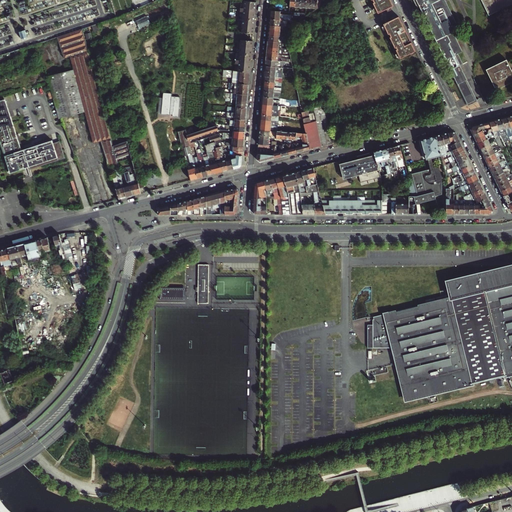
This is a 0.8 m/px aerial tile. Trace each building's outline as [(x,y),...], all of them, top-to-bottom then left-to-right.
[(312,0),(311,7),(317,8),(324,4),(317,3),(317,0),(312,0)] [(372,0),(378,13),(393,6),(390,0),(372,0)] [(414,0),(416,3),(418,8),(421,7),(430,26),(441,49),(448,62),(458,84),(464,96),(468,105),(478,100),(469,81),(461,65),(464,63),(462,60),(458,53),(463,50),(456,36),(459,34),(457,31),(455,27),(459,25),(446,0),(414,0)] [(511,0),(480,0),(489,16),(511,3),(511,0)] [(256,11),(256,2),(245,1),(244,8),(241,8),(241,10),(245,10),(256,11)] [(255,20),(256,11),(245,10),(241,10),(241,12),(244,12),(243,19),(255,20)] [(281,12),(281,11),(271,10),(271,12),(270,18),(284,20),(287,20),(290,20),(291,14),(281,13),(281,12)] [(146,14),(135,19),(137,23),(139,27),(149,23),(147,18),(146,14)] [(399,17),(384,24),(393,42),(397,44),(405,40),(409,38),(399,17)] [(254,27),(239,25),(239,28),(242,28),(242,32),(254,34),(254,27)] [(114,152),(113,145),(99,95),(82,28),(57,36),(59,41),(65,58),(70,57),(74,69),(47,76),(61,117),(85,112),(93,143),(100,141),(105,154),(114,152)] [(415,50),(409,38),(405,40),(397,44),(393,42),(400,58),(415,50)] [(236,60),(236,62),(251,63),(252,54),(240,53),(239,60),(236,60)] [(282,58),(282,54),(267,53),(266,59),(292,62),(291,59),(282,58)] [(511,82),(511,71),(506,60),(486,70),(496,90),(511,82)] [(251,63),(236,62),(236,64),(239,64),(238,71),(250,72),(251,63)] [(234,82),(234,83),(249,85),(249,84),(250,72),(238,71),(225,70),(224,70),(223,77),(233,78),(233,79),(232,79),(232,82),(234,82)] [(164,98),(162,114),(171,115),(171,114),(173,115),(173,117),(179,117),(181,97),(173,96),(173,94),(164,93),(164,98)] [(274,98),(263,97),(263,98),(262,104),(273,105),(278,105),(278,104),(280,104),(280,102),(275,102),(273,102),(274,100),(274,99),(274,98)] [(236,106),(236,108),(247,109),(247,108),(248,101),(232,99),(231,101),(231,105),(233,105),(233,102),(237,103),(236,105),(236,106)] [(4,100),(0,100),(0,141),(11,176),(22,172),(20,167),(26,165),(29,164),(30,170),(65,158),(60,141),(53,143),(52,141),(24,150),(22,151),(16,134),(11,117),(10,117),(4,100)] [(324,105),(315,108),(317,120),(322,146),(323,145),(334,143),(324,105)] [(322,146),(317,120),(312,122),(309,111),(312,110),(311,109),(306,110),(301,111),(303,119),(304,123),(306,133),(307,138),(308,141),(309,146),(309,149),(322,146)] [(511,130),(508,116),(502,118),(506,133),(507,135),(510,142),(511,141),(511,138),(511,139),(510,132),(511,131),(511,130)] [(230,125),(245,127),(246,120),(235,119),(232,118),(231,118),(230,120),(230,121),(230,125)] [(502,118),(496,120),(500,135),(501,137),(505,145),(507,145),(506,141),(504,134),(506,133),(502,118)] [(500,135),(496,120),(490,121),(494,136),(496,140),(499,145),(501,150),(502,152),(506,150),(500,138),(498,137),(498,135),(500,135)] [(484,123),(485,128),(487,127),(488,130),(489,133),(490,138),(492,137),(494,136),(490,121),(484,123)] [(481,129),(485,128),(484,123),(473,126),(471,129),(474,134),(481,131),(481,129)] [(209,133),(207,128),(197,132),(198,136),(209,133)] [(259,138),(269,139),(269,138),(274,138),(274,137),(277,137),(277,131),(276,130),(260,129),(259,138)] [(192,155),(189,143),(189,141),(188,140),(187,135),(186,130),(178,132),(185,156),(188,155),(191,166),(192,165),(193,168),(188,169),(188,170),(191,180),(198,178),(193,158),(192,155)] [(476,139),(489,133),(488,130),(487,131),(486,130),(483,131),(482,130),(481,131),(474,134),(476,139)] [(456,133),(452,131),(448,132),(451,145),(460,141),(456,133)] [(448,132),(442,134),(445,145),(446,147),(448,146),(451,145),(448,132)] [(220,135),(219,133),(210,136),(209,136),(211,143),(214,142),(222,172),(229,170),(225,157),(223,157),(221,151),(220,146),(222,146),(222,145),(222,143),(220,137),(220,135)] [(487,139),(490,138),(489,133),(476,139),(478,143),(487,139)] [(445,145),(442,134),(436,135),(441,156),(442,159),(445,158),(444,152),(443,145),(445,145)] [(441,156),(436,135),(421,139),(427,159),(428,159),(432,158),(441,156)] [(200,144),(202,154),(208,176),(213,174),(210,164),(207,153),(205,145),(204,141),(204,138),(201,139),(202,143),(200,144)] [(244,139),(233,138),(232,143),(227,143),(227,145),(243,147),(244,139)] [(300,140),(301,141),(303,151),(305,150),(309,149),(309,146),(308,141),(307,138),(300,140)] [(490,138),(487,139),(478,143),(480,148),(490,143),(493,142),(490,138)] [(118,158),(133,153),(129,145),(128,140),(113,145),(114,152),(105,154),(107,159),(116,156),(118,158)] [(483,153),(492,148),(496,147),(499,145),(496,140),(494,141),(493,142),(495,144),(491,146),(490,143),(480,148),(483,153)] [(298,141),(294,143),(295,147),(296,152),(303,151),(301,141),(300,141),(300,142),(299,143),(298,141)] [(462,146),(460,141),(451,145),(448,146),(449,150),(449,152),(462,146)] [(205,145),(207,153),(212,152),(214,159),(216,159),(216,162),(210,164),(213,174),(222,172),(214,142),(211,143),(205,145)] [(292,148),(291,143),(288,144),(286,145),(286,146),(287,149),(289,154),(296,152),(295,147),(292,148)] [(280,150),(280,151),(281,156),(289,154),(287,149),(285,150),(283,145),(282,146),(279,147),(279,148),(280,150)] [(405,166),(400,145),(394,147),(398,161),(400,161),(402,167),(405,166)] [(494,150),(492,148),(483,153),(485,158),(495,153),(498,151),(501,150),(499,145),(496,147),(497,149),(494,150)] [(452,157),(464,150),(462,146),(449,152),(452,157)] [(281,156),(280,151),(277,152),(277,150),(276,149),(279,148),(279,147),(276,147),(272,148),(272,150),(273,155),(274,158),(281,156)] [(398,161),(394,147),(388,148),(393,169),(397,168),(396,162),(398,161)] [(393,169),(388,148),(382,150),(388,173),(394,171),(393,169)] [(388,173),(382,150),(374,152),(375,155),(379,167),(382,167),(384,174),(388,173)] [(453,161),(467,155),(464,150),(452,157),(451,157),(450,157),(449,158),(448,158),(450,163),(451,162),(453,161)] [(487,162),(497,158),(500,156),(503,155),(502,152),(501,150),(498,151),(499,154),(496,155),(495,153),(485,158),(487,162)] [(274,158),(273,155),(258,153),(257,159),(260,162),(274,158)] [(359,175),(361,182),(381,177),(379,167),(375,155),(369,156),(368,153),(363,155),(363,158),(341,164),(345,179),(359,175)] [(200,166),(203,177),(208,176),(202,154),(199,154),(200,156),(198,156),(200,166)] [(224,154),(225,157),(229,170),(234,169),(231,159),(229,160),(228,156),(227,154),(224,154)] [(231,159),(234,169),(240,167),(242,165),(243,155),(236,155),(236,158),(231,159)] [(456,166),(469,160),(467,155),(453,161),(451,162),(454,167),(456,166)] [(489,167),(499,162),(503,161),(505,159),(503,155),(500,156),(501,158),(498,160),(497,158),(487,162),(489,167)] [(116,167),(120,166),(116,159),(118,158),(116,156),(107,159),(112,168),(116,167)] [(196,157),(193,158),(198,178),(203,177),(200,166),(198,167),(196,157)] [(432,158),(428,159),(431,169),(411,174),(412,179),(409,180),(409,195),(409,197),(409,207),(413,207),(413,197),(416,197),(416,193),(418,193),(418,194),(442,194),(442,179),(439,167),(434,168),(432,158)] [(500,165),(499,162),(489,167),(492,172),(502,167),(506,165),(508,164),(505,159),(503,161),(504,163),(500,165)] [(458,171),(471,164),(469,160),(456,166),(458,171)] [(474,169),(471,164),(458,171),(460,176),(474,169)] [(494,176),(504,172),(508,170),(510,169),(509,166),(508,164),(506,165),(507,166),(506,167),(506,168),(503,170),(502,167),(492,172),(494,176)] [(119,199),(126,197),(123,182),(120,172),(120,166),(116,167),(118,183),(114,184),(119,199)] [(314,167),(307,169),(312,185),(307,186),(307,188),(309,192),(316,191),(320,191),(320,189),(314,167)] [(129,170),(129,172),(135,195),(141,193),(140,188),(139,183),(138,182),(136,183),(134,177),(134,174),(135,174),(135,175),(136,174),(135,169),(129,170)] [(312,185),(307,169),(302,171),(307,186),(312,185)] [(460,176),(462,180),(476,174),(474,169),(460,176)] [(505,175),(504,172),(494,176),(496,181),(511,173),(511,172),(510,169),(508,170),(509,171),(508,171),(509,173),(505,175)] [(123,182),(126,197),(135,195),(129,172),(126,173),(126,171),(124,171),(127,181),(123,182)] [(307,188),(307,186),(302,171),(296,172),(302,188),(303,188),(304,189),(306,189),(307,188)] [(296,172),(284,175),(291,195),(291,200),(291,214),(304,214),(303,200),(303,195),(303,193),(302,188),(296,172)] [(499,186),(509,181),(511,179),(511,173),(496,181),(499,186)] [(465,185),(478,179),(476,174),(462,180),(465,185)] [(291,195),(284,175),(276,177),(281,191),(283,197),(283,214),(287,214),(287,200),(287,196),(291,195)] [(276,177),(271,179),(274,192),(275,195),(276,196),(279,196),(279,192),(281,191),(276,177)] [(274,192),(271,179),(264,180),(267,189),(268,195),(269,197),(276,196),(275,195),(273,195),(272,193),(274,192)] [(467,190),(481,183),(478,179),(465,185),(464,185),(466,190),(467,190)] [(267,189),(264,180),(258,182),(255,185),(254,199),(264,198),(267,197),(269,197),(268,195),(266,196),(265,189),(267,189)] [(499,186),(501,191),(511,186),(511,185),(511,183),(510,184),(509,181),(499,186)] [(470,194),(483,188),(481,183),(467,190),(469,195),(470,194)] [(508,194),(511,191),(511,188),(511,186),(501,191),(503,196),(508,194)] [(237,188),(225,191),(225,203),(230,203),(230,206),(238,206),(239,190),(237,188)] [(485,193),(483,188),(470,194),(470,196),(468,197),(466,196),(464,197),(470,200),(472,199),(475,198),(485,193)] [(220,192),(211,194),(212,215),(214,215),(214,209),(221,208),(220,192)] [(487,198),(485,193),(475,198),(476,200),(477,202),(479,202),(487,198)] [(382,200),(382,202),(387,202),(391,202),(391,198),(396,198),(396,194),(382,194),(382,200)] [(511,198),(510,200),(508,196),(509,196),(508,194),(503,196),(510,210),(511,210),(511,198)] [(409,207),(409,197),(404,197),(404,198),(396,198),(396,214),(409,214),(409,207)] [(264,198),(254,199),(252,211),(255,214),(262,214),(262,199),(264,199),(264,198)] [(479,204),(480,206),(482,205),(482,206),(485,205),(486,207),(491,205),(487,198),(479,202),(479,204)] [(306,200),(303,200),(304,214),(316,214),(316,204),(306,204),(306,200)] [(316,200),(316,204),(316,214),(326,214),(323,201),(316,200)] [(378,214),(382,214),(382,202),(382,200),(374,200),(366,200),(358,200),(350,200),(341,200),(333,200),(323,200),(323,201),(326,214),(333,214),(337,214),(337,213),(342,213),(346,213),(346,214),(350,214),(353,214),(353,213),(358,213),(362,213),(362,214),(366,214),(370,214),(370,213),(374,212),(378,212),(378,214)] [(158,215),(178,215),(178,203),(158,209),(158,215)] [(482,205),(480,206),(480,213),(492,213),(494,211),(491,205),(486,207),(485,205),(482,206),(482,205)] [(238,206),(230,206),(230,214),(235,214),(237,212),(238,206)] [(63,259),(66,258),(60,234),(53,236),(57,251),(59,250),(60,255),(62,255),(63,259)] [(51,250),(48,237),(41,239),(44,249),(46,257),(47,259),(51,258),(49,251),(51,250)] [(42,250),(44,249),(41,239),(36,240),(42,260),(47,259),(46,257),(45,258),(44,254),(43,254),(42,250)] [(36,240),(25,243),(28,255),(30,263),(42,260),(36,240)] [(25,243),(8,248),(12,264),(12,267),(24,264),(23,261),(24,261),(23,256),(28,255),(25,243)] [(8,248),(1,250),(4,265),(12,264),(8,248)] [(210,265),(199,265),(199,287),(197,288),(198,291),(199,291),(199,303),(210,303),(210,265)] [(511,265),(447,282),(451,298),(386,314),(386,318),(376,320),(376,319),(374,319),(373,319),(373,324),(368,324),(368,348),(393,348),(406,400),(511,374),(511,265)] [(0,320),(9,319),(0,276),(0,275),(0,320)] [(161,288),(162,300),(184,300),(184,288),(161,288)] [(14,380),(9,369),(0,373),(5,384),(14,380)]
